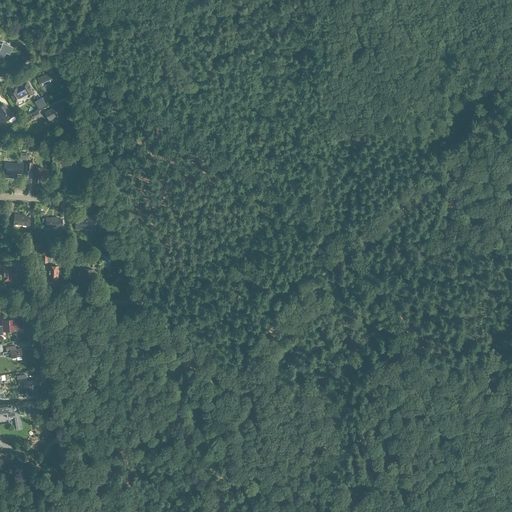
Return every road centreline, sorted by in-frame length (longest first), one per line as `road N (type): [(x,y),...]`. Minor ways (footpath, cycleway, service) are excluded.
road 1 (track): [(466,488),(429,364),(399,310),(342,239),(308,208),(63,48),(98,28),(197,0)]
road 2 (track): [(511,89),(468,138),(342,239),(267,329),(245,378),(242,416),(256,511)]
road 3 (track): [(341,511),(310,445),(197,329),(154,306)]
road 4 (residential): [(40,302),(154,306),(117,198)]
road 5 (track): [(215,511),(154,306)]
road 6 (residential): [(117,198),(63,48)]
road 7 (residential): [(62,433),(40,302)]
